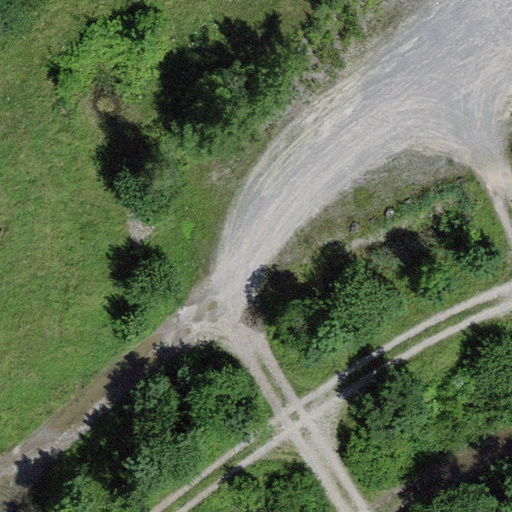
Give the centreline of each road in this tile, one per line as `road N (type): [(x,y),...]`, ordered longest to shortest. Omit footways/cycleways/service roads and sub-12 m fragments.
road 1 (track): [(511,68),(328,195),(214,291),(0,497)]
road 2 (track): [(511,296),(378,361),(168,511)]
road 3 (track): [(214,291),(355,511)]
road 4 (track): [(511,434),(376,511)]
road 5 (track): [(511,219),(453,104)]
